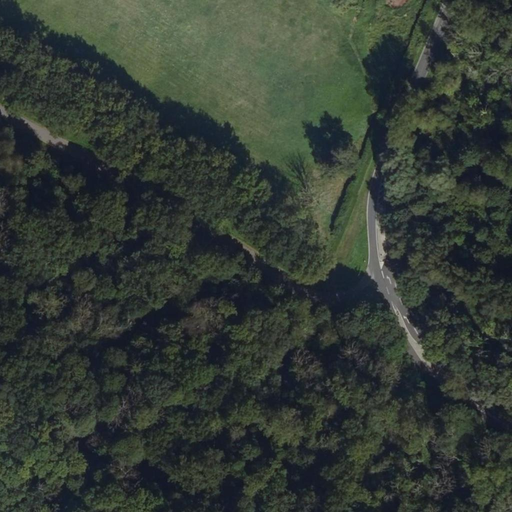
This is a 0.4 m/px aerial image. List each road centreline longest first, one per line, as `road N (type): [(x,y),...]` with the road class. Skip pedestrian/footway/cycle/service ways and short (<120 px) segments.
road 1 (unclassified): [(386,290),(327,302),(0,109)]
road 2 (tertiary): [(451,0),(379,174),(386,290)]
road 3 (tertiary): [(386,290),(428,368),(511,428)]
